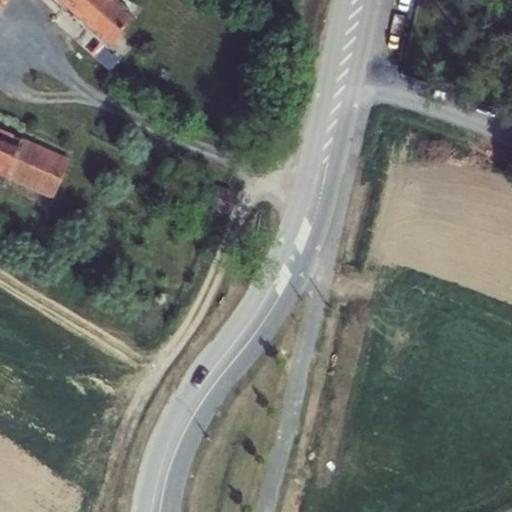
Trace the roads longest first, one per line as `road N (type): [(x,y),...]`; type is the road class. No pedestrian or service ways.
road 1 (residential): [(169,511),(198,425),(301,275),(331,192),(372,0)]
road 2 (residential): [(344,0),(290,226),(250,306),(172,414),(141,511)]
road 3 (track): [(328,200),(249,193),(192,326),(167,357),(138,355),(0,277)]
